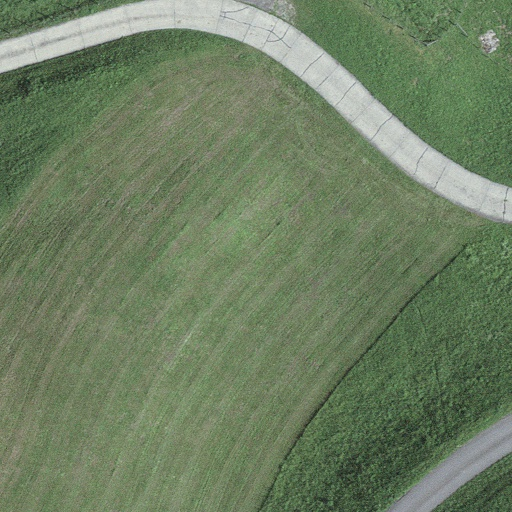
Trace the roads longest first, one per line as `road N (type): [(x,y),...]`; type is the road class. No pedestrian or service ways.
road 1 (unclassified): [(0,58),(132,18),(234,20),(299,54),(429,167),(511,204)]
road 2 (unclassified): [(511,434),(407,511)]
